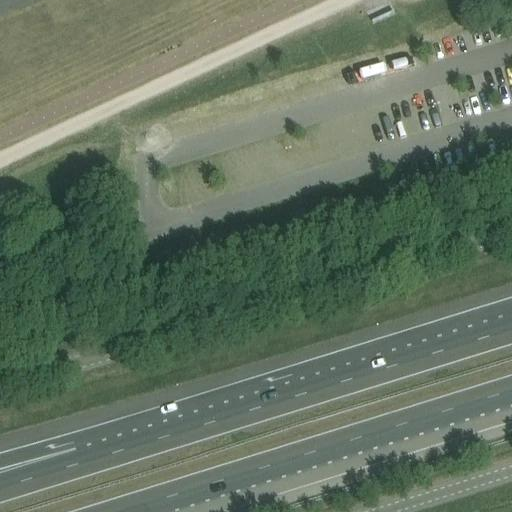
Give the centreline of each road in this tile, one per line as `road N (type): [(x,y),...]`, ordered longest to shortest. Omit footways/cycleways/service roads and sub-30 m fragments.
road 1 (unclassified): [(0,386),(511,236)]
road 2 (motorway): [(511,328),(78,462)]
road 3 (motorway): [(141,506),(511,391)]
road 4 (unclassified): [(384,511),(511,471)]
